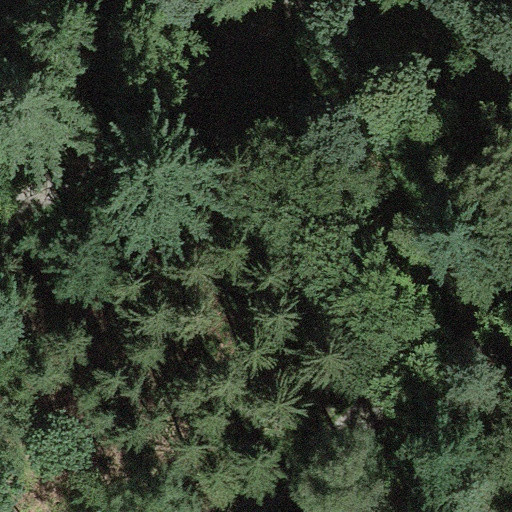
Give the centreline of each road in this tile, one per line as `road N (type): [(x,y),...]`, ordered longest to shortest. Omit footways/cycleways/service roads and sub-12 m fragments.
road 1 (track): [(0,238),(318,0)]
road 2 (track): [(511,347),(385,398),(243,511)]
